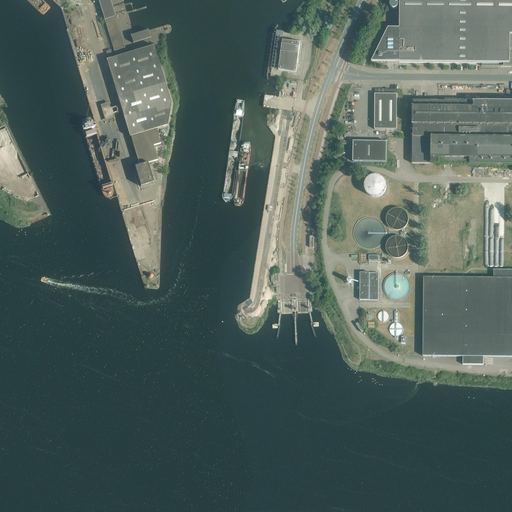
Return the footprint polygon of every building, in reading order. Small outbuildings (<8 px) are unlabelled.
[(99,0),(114,51),(115,54),(122,52),(121,52),(125,50),(125,48),(116,17),(111,0),(99,0)] [(388,29),(371,62),(482,64),(482,66),(511,66),(511,0),(399,0),(399,29),(388,29)] [(390,4),(390,5),(390,6),(390,7),(391,7),(391,8),(392,8),(392,9),(393,9),(394,9),(395,9),(396,9),(397,8),(398,7),(398,6),(398,5),(398,4),(398,3),(397,2),(397,1),(396,1),(395,1),(394,1),(393,1),(392,1),(391,2),(390,3),(390,4)] [(150,38),(148,30),(130,36),(133,44),(150,38)] [(300,43),(289,41),(282,40),(278,70),(296,73),(300,43)] [(108,60),(106,60),(112,79),(159,65),(154,46),(115,57),(112,58),(108,60)] [(159,65),(112,79),(113,85),(116,93),(118,99),(165,84),(159,65)] [(111,108),(110,108),(112,114),(113,114),(121,112),(122,112),(124,118),(171,103),(165,84),(118,99),(119,104),(119,105),(111,108)] [(375,89),(374,129),(396,130),(397,89),(375,89)] [(511,164),(511,95),(466,96),(466,95),(466,102),(416,101),(413,101),(413,107),(412,107),(412,125),(413,125),(413,137),(412,137),(412,164),(431,164),(511,164)] [(101,105),(104,117),(111,115),(111,113),(108,114),(107,109),(110,108),(109,103),(101,105)] [(171,103),(124,118),(128,132),(129,135),(129,137),(130,137),(156,129),(167,126),(171,103)] [(156,129),(130,137),(132,143),(134,148),(135,152),(153,146),(161,144),(159,139),(158,136),(157,133),(157,131),(156,129)] [(386,162),(386,142),(353,142),(353,162),(386,162)] [(153,146),(135,152),(136,155),(137,159),(139,166),(147,163),(151,162),(158,160),(155,153),(153,146)] [(139,166),(134,167),(140,187),(153,183),(148,166),(147,163),(139,166)] [(364,186),(364,187),(364,188),(364,189),(365,189),(365,190),(365,191),(366,192),(367,194),(368,195),(369,196),(370,197),(371,197),(372,197),(373,197),(374,198),(375,198),(376,198),(377,198),(378,197),(379,197),(380,197),(381,196),(383,195),(384,194),(384,193),(385,192),(386,191),(386,190),(386,189),(386,188),(386,187),(386,186),(386,185),(386,184),(386,183),(385,182),(385,181),(384,180),(384,179),(383,178),(382,178),(381,177),(380,176),(378,176),(377,176),(376,176),(374,176),(373,176),(372,176),(370,177),(369,178),(368,178),(368,179),(367,179),(367,180),(366,180),(366,181),(365,182),(365,183),(365,184),(364,185),(364,186)] [(378,264),(379,255),(369,255),(368,264),(378,264)] [(511,270),(494,270),(494,278),(424,277),(423,356),(463,357),(463,365),(473,365),(473,357),(511,357),(511,270)] [(378,273),(369,273),(360,273),(360,300),(378,300),(378,273)]
